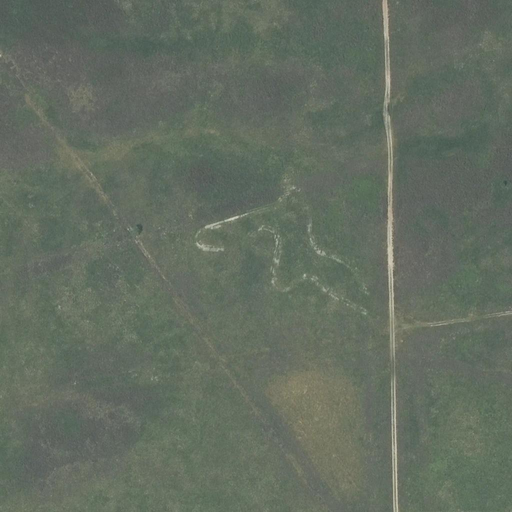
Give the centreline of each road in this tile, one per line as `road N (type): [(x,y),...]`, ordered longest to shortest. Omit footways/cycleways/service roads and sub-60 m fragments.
road 1 (track): [(382,0),(395,511)]
road 2 (track): [(391,330),(511,313)]
